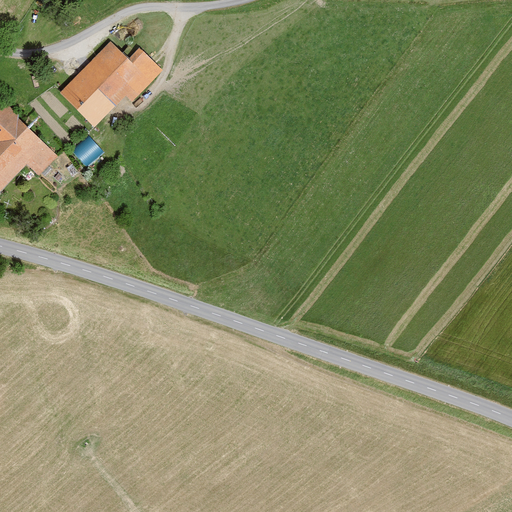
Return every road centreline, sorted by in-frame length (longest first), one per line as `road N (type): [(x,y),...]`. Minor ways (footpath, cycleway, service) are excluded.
road 1 (tertiary): [(0,246),(213,310),(511,418)]
road 2 (unclassified): [(0,50),(62,48),(144,6),(241,0)]
